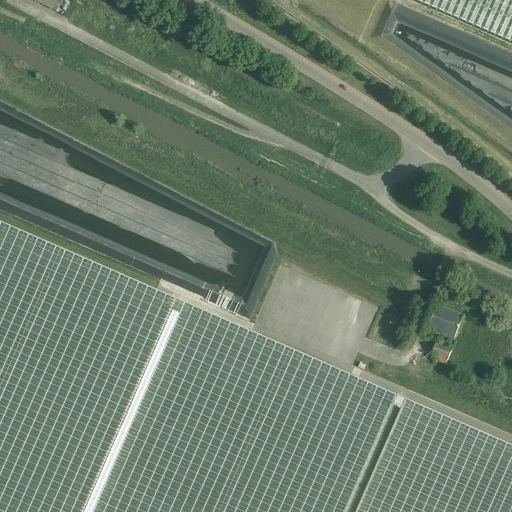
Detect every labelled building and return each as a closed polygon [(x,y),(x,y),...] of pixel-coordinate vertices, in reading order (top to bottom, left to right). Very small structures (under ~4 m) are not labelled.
[(31,0),(57,13),(63,2),(59,0),(31,0)] [(511,0),(412,0),(511,43),(511,0)] [(113,43),(120,33),(114,29),(107,39),(113,43)] [(0,180),(15,186),(18,186),(20,181),(24,181),(25,177),(25,170),(28,162),(18,158),(19,154),(19,131),(7,127),(10,118),(0,114),(0,180)] [(346,511),(397,396),(0,222),(0,511),(346,511)] [(185,280),(183,284),(198,292),(200,288),(185,280)] [(223,293),(222,296),(217,294),(214,301),(234,309),(238,298),(223,293)] [(454,341),(460,327),(464,318),(437,307),(433,316),(428,330),(454,341)] [(446,364),(452,350),(436,344),(432,354),(434,355),(432,358),(446,364)] [(511,511),(511,446),(406,400),(401,412),(357,511),(511,511)]
